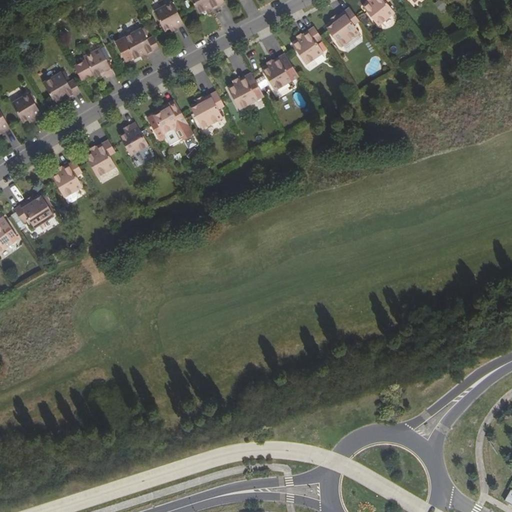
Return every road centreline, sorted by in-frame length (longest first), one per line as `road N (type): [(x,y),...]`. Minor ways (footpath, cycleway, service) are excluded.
road 1 (residential): [(305,0),(0,174)]
road 2 (unknown): [(344,448),(269,445),(222,453),(38,511)]
